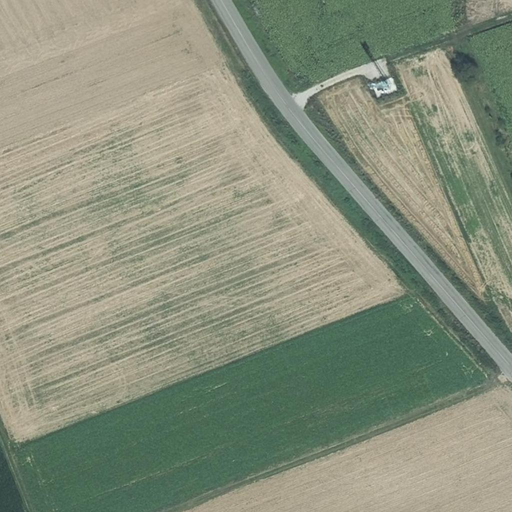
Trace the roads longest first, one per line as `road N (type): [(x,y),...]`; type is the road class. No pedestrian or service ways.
road 1 (secondary): [(511,370),(283,101),(223,0)]
road 2 (track): [(511,378),(172,511)]
road 3 (track): [(511,18),(283,101)]
